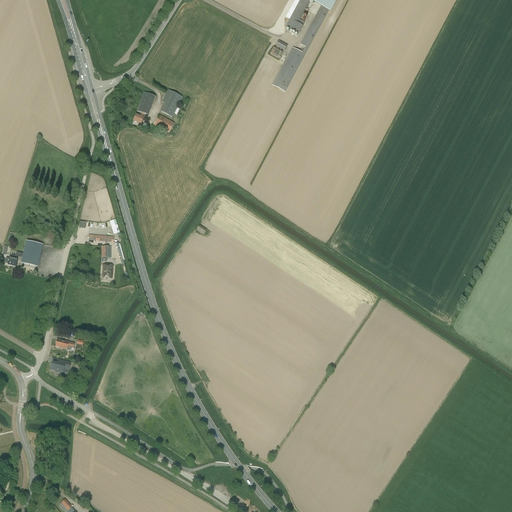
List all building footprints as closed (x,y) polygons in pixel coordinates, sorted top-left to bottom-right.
[(300,0),(286,27),(298,34),(305,22),(300,20),(310,0),(321,6),(300,45),(305,48),(303,52),(292,47),(272,85),(285,92),(329,11),(331,11),(337,0),(300,0)] [(276,46),(285,50),(287,46),(278,41),(276,46)] [(274,48),(272,53),(279,56),(281,51),(274,48)] [(164,104),(160,112),(172,118),(174,114),(176,115),(178,112),(176,111),(182,98),(168,91),(161,102),(164,104)] [(144,92),(136,112),(140,113),(139,117),(135,115),(133,121),(141,124),(144,114),(148,116),(155,97),(144,92)] [(169,134),(174,123),(159,115),(153,125),(169,134)] [(207,230),(199,225),(196,231),(204,235),(207,230)] [(30,236),(41,239),(42,233),(31,230),(30,236)] [(24,254),(22,262),(21,263),(37,267),(42,245),(27,241),(24,254)] [(16,252),(15,256),(10,255),(9,258),(6,258),(5,262),(8,264),(8,265),(15,267),(17,260),(22,262),(24,254),(16,252)] [(111,279),(112,266),(103,265),(102,278),(111,279)] [(73,348),(74,344),(57,340),(55,347),(67,349),(67,350),(67,351),(69,351),(71,350),(71,348),(73,348)] [(63,373),(66,374),(68,369),(69,369),(70,364),(58,361),(57,364),(52,363),(52,364),(51,364),(51,367),(51,370),(55,371),(55,372),(63,374),(63,373)] [(68,511),(72,507),(65,500),(61,503),(68,511)]
